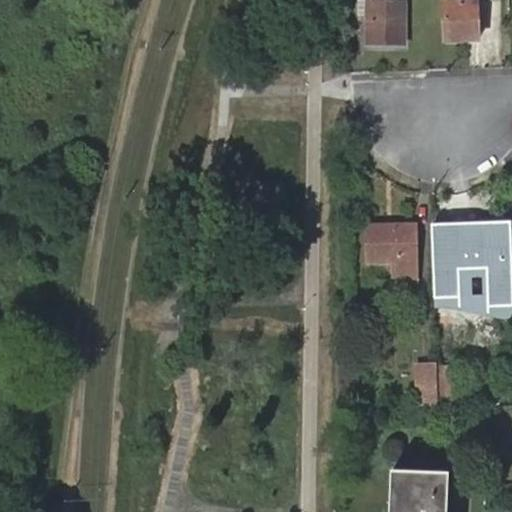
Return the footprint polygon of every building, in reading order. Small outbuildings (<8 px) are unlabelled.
[(475,1),(440,0),(441,41),(476,40),(475,1)] [(361,10),(361,42),(399,42),(398,2),(365,2),(364,10),(361,10)] [(452,224),(452,292),(495,289),(493,223),(452,224)] [(368,227),(367,282),(415,279),(415,225),(368,227)] [(415,403),(434,401),(433,364),(413,366),(415,403)] [(434,401),(434,410),(452,408),(452,364),(433,364),(434,401)] [(392,471),(390,511),(448,511),(449,472),(392,471)]
